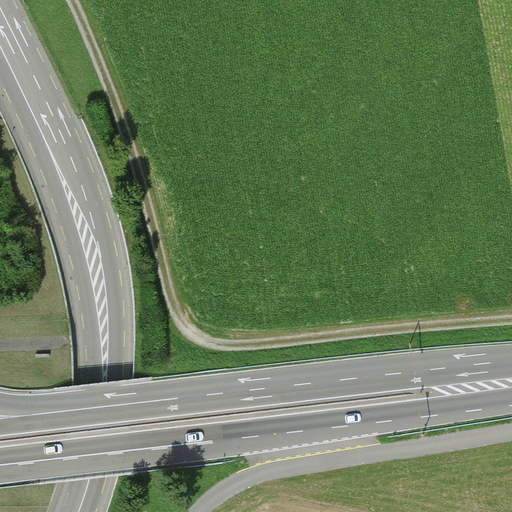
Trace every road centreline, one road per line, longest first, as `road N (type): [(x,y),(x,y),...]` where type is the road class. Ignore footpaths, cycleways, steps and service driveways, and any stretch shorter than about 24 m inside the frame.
road 1 (track): [(74,0),(142,179),(179,312),(208,343),(261,347),(511,322)]
road 2 (primary): [(0,466),(511,399)]
road 3 (primary): [(80,511),(102,432),(102,301),(74,182),(0,24)]
road 4 (primary): [(511,361),(60,413)]
